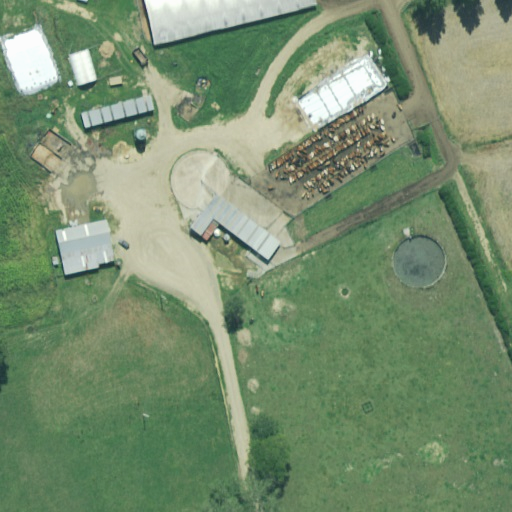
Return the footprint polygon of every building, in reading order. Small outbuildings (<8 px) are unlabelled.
[(316,6),(314,0),(143,0),(155,47),(316,6)] [(387,85),(366,56),(341,74),(362,103),(387,85)] [(199,73),(186,72),(184,89),(198,90),(199,73)] [(197,91),(183,92),(184,101),(198,100),(197,91)] [(154,111),(150,95),(80,113),(84,129),(154,111)] [(71,148),(50,133),(42,144),(63,159),(71,148)] [(280,243),(217,196),(191,230),(207,242),(219,224),(267,260),(280,243)] [(114,262),(105,221),(56,232),(66,276),(99,268),(98,265),(114,262)]
